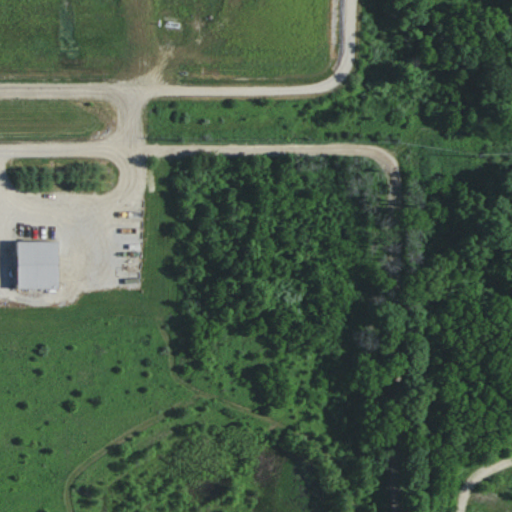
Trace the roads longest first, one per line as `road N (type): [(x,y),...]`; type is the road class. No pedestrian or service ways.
road 1 (residential): [(397,511),(392,191),(386,160),(357,149)]
road 2 (residential): [(0,149),(357,149)]
